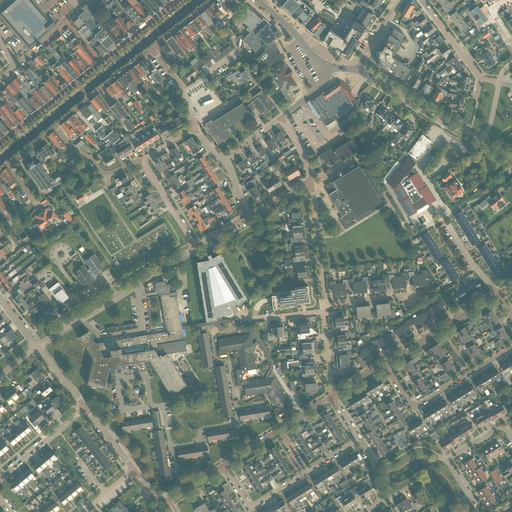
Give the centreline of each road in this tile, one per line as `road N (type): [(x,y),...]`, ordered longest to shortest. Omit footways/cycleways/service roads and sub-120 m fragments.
road 1 (unclassified): [(0,146),(183,0)]
road 2 (residential): [(234,407),(229,424),(174,446),(160,405),(92,417)]
road 3 (tertiary): [(482,140),(358,70)]
road 4 (residential): [(248,507),(359,438)]
road 5 (residential): [(54,125),(152,48)]
road 6 (residential): [(313,177),(326,298)]
road 7 (residential): [(385,364),(412,409),(470,374)]
